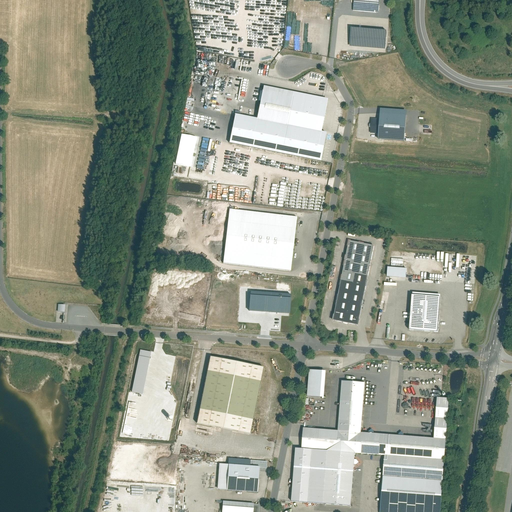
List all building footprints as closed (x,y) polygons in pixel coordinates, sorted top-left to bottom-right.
[(379,0),(354,0),(354,11),(378,12),(379,0)] [(307,27),(306,40),(318,40),(319,28),(307,27)] [(386,46),(387,31),(351,28),(350,44),(386,46)] [(321,103),(262,91),(256,120),(235,116),(230,143),(321,162),(326,133),(315,131),(321,103)] [(404,141),(406,116),(381,114),(380,121),(372,120),(371,124),(370,125),(370,127),(371,128),(371,133),(379,133),(379,139),(404,141)] [(293,215),(225,207),(219,262),(287,269),(293,215)] [(370,245),(345,240),(329,319),(354,324),(370,245)] [(392,265),(404,265),(404,256),(392,256),(392,265)] [(407,278),(407,268),(389,266),(388,276),(407,278)] [(440,297),(413,295),(410,331),(437,333),(440,297)] [(259,368),(207,357),(193,423),(246,433),(259,368)] [(310,370),(309,397),(326,397),(327,370),(310,370)] [(365,380),(342,379),(339,429),(303,426),(301,450),(295,449),(291,502),(350,506),(354,450),(383,453),(378,511),(440,511),(448,401),(439,401),(436,439),(361,433),(365,380)] [(259,469),(229,467),(227,490),(257,492),(259,469)] [(257,511),(258,505),(222,502),(221,511),(257,511)]
